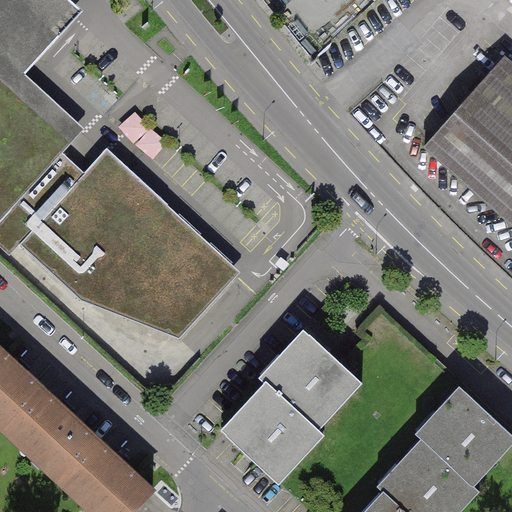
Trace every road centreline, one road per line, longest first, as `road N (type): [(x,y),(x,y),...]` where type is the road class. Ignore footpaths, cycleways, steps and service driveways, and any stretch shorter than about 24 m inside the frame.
road 1 (residential): [(375,196),(153,436)]
road 2 (residential): [(153,436),(0,295)]
road 3 (primary): [(375,196),(511,325)]
road 4 (primary): [(262,70),(375,196)]
